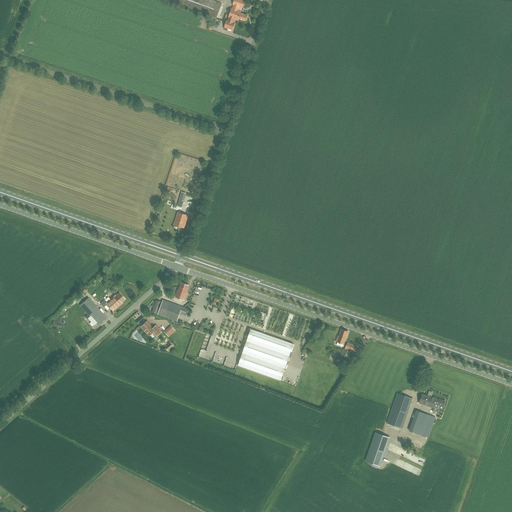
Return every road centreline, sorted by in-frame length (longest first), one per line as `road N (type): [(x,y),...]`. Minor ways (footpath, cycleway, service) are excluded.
road 1 (unclassified): [(511,384),(176,266)]
road 2 (primary): [(511,371),(182,256)]
road 3 (unclassified): [(0,424),(176,266)]
road 4 (unclassified): [(224,129),(0,56)]
road 5 (primary): [(182,256),(0,192)]
road 6 (unclassified): [(176,266),(0,204)]
road 7 (unclassified): [(224,129),(268,0)]
road 8 (unclassified): [(182,256),(224,129)]
